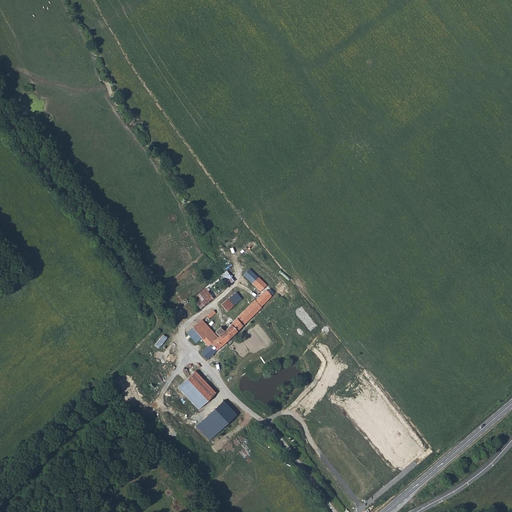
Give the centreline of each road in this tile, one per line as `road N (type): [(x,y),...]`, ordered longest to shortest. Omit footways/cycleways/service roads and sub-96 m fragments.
road 1 (track): [(0,107),(159,322)]
road 2 (unclassified): [(334,511),(278,436),(159,322)]
road 3 (track): [(0,481),(159,322)]
road 4 (secondary): [(511,403),(385,511)]
